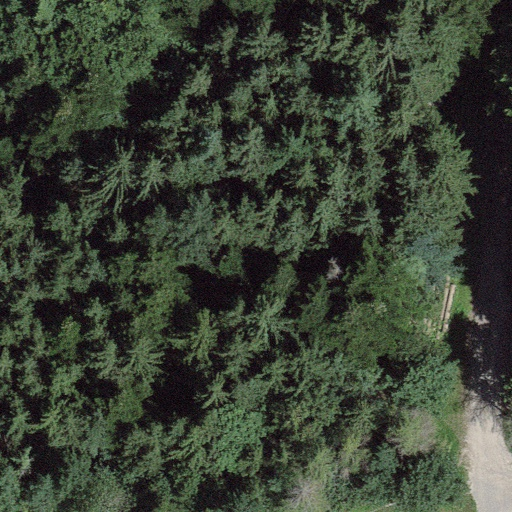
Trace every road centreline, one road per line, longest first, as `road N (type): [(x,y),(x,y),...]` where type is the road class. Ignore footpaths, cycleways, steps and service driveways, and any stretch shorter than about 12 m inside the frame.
road 1 (track): [(487,335),(93,101),(0,31)]
road 2 (track): [(511,154),(483,383),(493,495)]
